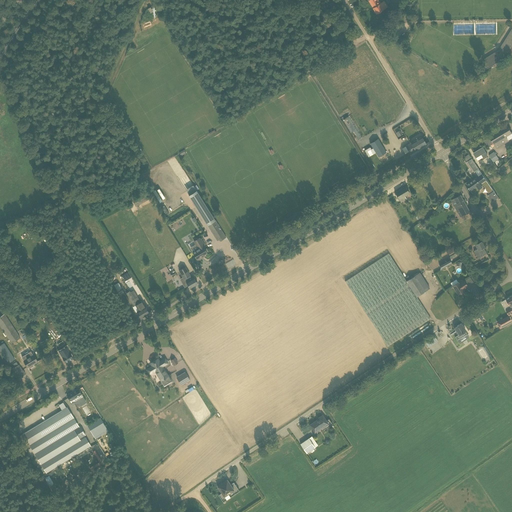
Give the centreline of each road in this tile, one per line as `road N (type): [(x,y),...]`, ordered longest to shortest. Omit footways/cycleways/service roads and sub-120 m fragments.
road 1 (tertiary): [(0,418),(441,152)]
road 2 (unclassified): [(196,489),(511,277)]
road 3 (track): [(147,0),(52,198),(0,223)]
road 4 (unclassified): [(511,273),(441,152)]
